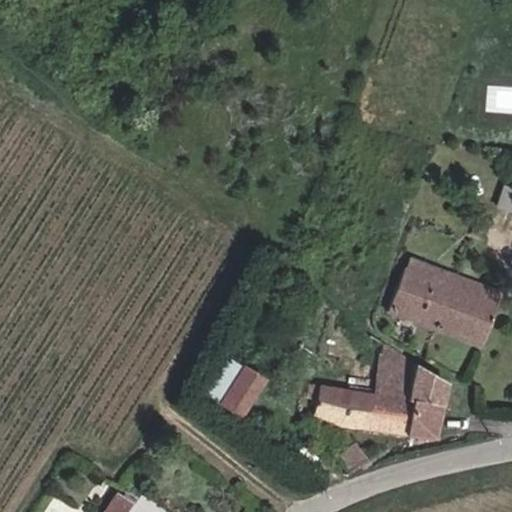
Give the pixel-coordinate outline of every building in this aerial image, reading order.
[(511,188),(504,187),(499,208),(511,211),(511,188)] [(391,310),(435,325),(453,272),(410,256),(404,273),(398,291),(391,310)] [(453,272),(435,325),(478,340),(497,287),(453,272)] [(447,381),(416,362),(383,339),(373,376),(351,373),(347,392),(313,384),(311,398),(318,400),(317,415),(342,426),(438,438),(438,432),(444,400),(447,381)] [(232,385),(242,367),(223,357),(204,391),(223,401),(232,385)] [(232,385),(250,395),(260,378),(242,367),(232,385)] [(232,385),(223,401),(242,411),(250,395),(232,385)] [(371,459),(361,441),(340,453),(351,471),(371,459)] [(113,511),(129,491),(117,481),(95,511),(113,511)] [(200,511),(195,508),(192,511),(167,511),(153,502),(145,511),(139,511),(134,508),(130,511),(200,511)]
